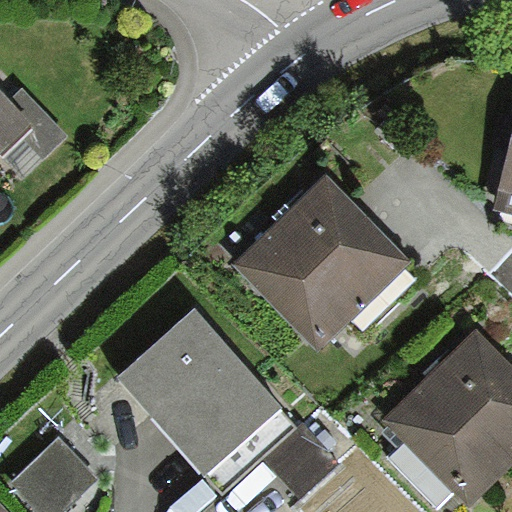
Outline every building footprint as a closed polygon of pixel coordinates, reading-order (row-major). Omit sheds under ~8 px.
[(0,162),(31,134),(0,100),(0,162)] [(511,148),(500,196),(511,199),(511,148)] [(288,215),(233,265),(317,356),(412,269),(329,178),(288,215)] [(196,315),(118,384),(153,423),(222,500),(300,431),(196,315)] [(440,371),(385,424),(468,511),(469,511),(511,471),(511,374),(476,337),(440,371)] [(59,444),(13,487),(36,511),(66,511),(97,484),(59,444)]
